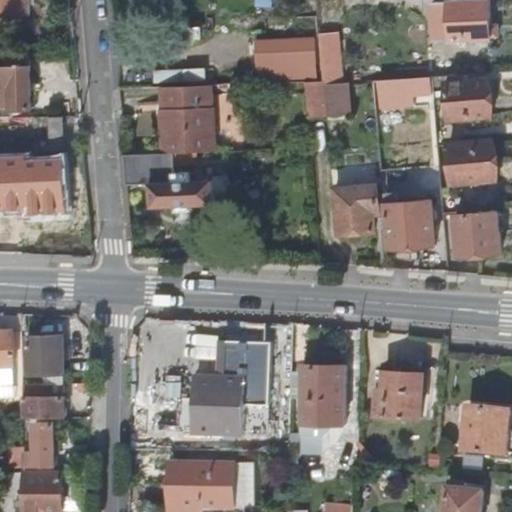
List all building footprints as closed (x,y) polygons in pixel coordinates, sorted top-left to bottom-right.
[(0,0),(0,13),(31,12),(30,0),(0,0)] [(492,2),(433,6),(437,43),(495,41),(495,37),(503,36),(502,27),(494,27),(492,2)] [(325,85),(342,84),(339,34),(321,35),(321,45),(324,80),(325,85)] [(0,109),(14,109),(33,108),(31,51),(5,52),(5,65),(0,64),(0,109)] [(182,70),(154,72),(155,84),(183,83),(182,70)] [(465,82),(465,75),(447,76),(451,120),(495,118),(492,81),(465,82)] [(432,93),(432,77),(397,80),(398,95),(432,93)] [(342,84),(345,113),(351,112),(349,83),(342,84)] [(327,114),(345,113),(342,84),(325,85),(327,114)] [(171,151),(214,149),(212,86),(163,88),(166,151),(171,151)] [(64,145),(63,112),(50,113),(51,145),(64,145)] [(509,177),(506,139),(460,143),(463,180),(509,177)] [(0,218),(70,215),(67,156),(32,158),(30,150),(0,151),(0,218)] [(171,151),(166,151),(124,153),(126,182),(151,181),(153,203),(176,201),(176,207),(193,206),(193,200),(215,198),(214,177),(191,177),(190,168),(172,169),(171,151)] [(378,187),(336,190),(340,236),(376,234),(374,208),(379,208),(378,187)] [(399,195),(387,196),(392,246),(437,242),(434,197),(409,200),(399,200),(399,195)] [(500,212),(458,214),(461,251),(502,249),(500,212)] [(18,332),(0,332),(0,368),(7,369),(6,353),(19,352),(18,332)] [(67,332),(32,332),(32,366),(48,366),(48,385),(68,385),(67,332)] [(196,371),(194,429),(245,431),(246,403),(272,404),(274,340),(227,339),(226,372),(196,371)] [(352,367),(309,365),(307,435),(329,436),(329,425),(349,426),(352,367)] [(430,377),(390,374),(389,391),(381,391),(380,418),(427,420),(430,377)] [(27,400),(48,400),(48,385),(27,386),(27,400)] [(61,400),(48,400),(27,400),(28,419),(62,420),(61,400)] [(511,457),(511,411),(475,408),(470,454),(511,458),(511,457)] [(41,455),(29,455),(29,469),(62,469),(62,424),(41,424),(41,455)] [(293,451),(293,453),(307,453),(307,435),(294,434),(293,451)] [(29,455),(28,449),(20,449),(20,469),(29,469),(29,455)] [(238,463),(174,462),(173,511),(204,511),(204,506),(238,506),(238,463)] [(63,511),(64,475),(27,475),(26,511),(63,511)] [(454,491),(451,511),(487,511),(490,495),(454,491)] [(327,511),(356,511),(357,504),(328,503),(327,511)]
